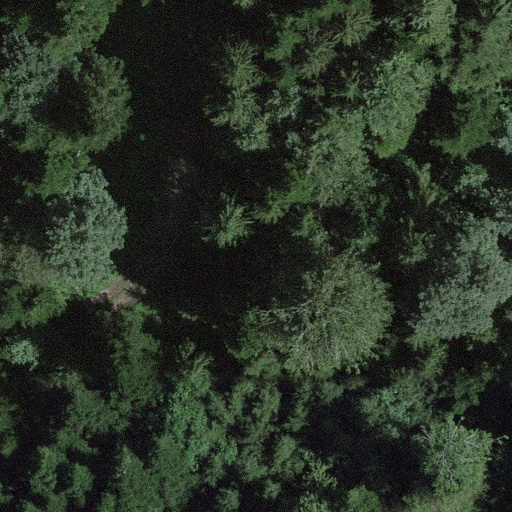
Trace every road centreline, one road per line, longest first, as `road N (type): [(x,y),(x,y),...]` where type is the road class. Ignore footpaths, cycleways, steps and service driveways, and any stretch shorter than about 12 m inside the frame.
road 1 (track): [(205,0),(188,147),(162,270)]
road 2 (track): [(162,270),(0,345)]
